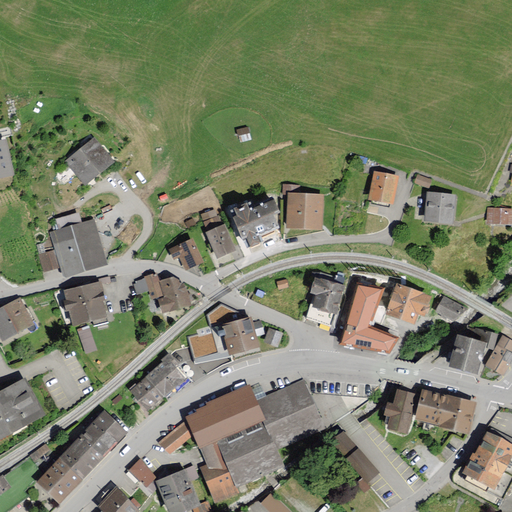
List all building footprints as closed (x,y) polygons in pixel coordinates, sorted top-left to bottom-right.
[(68,161),(87,183),(113,161),(94,139),(68,161)] [(0,178),(13,176),(6,140),(0,141),(0,178)] [(388,202),(393,177),(373,173),(368,198),(388,202)] [(428,187),(430,179),(416,174),(413,183),(428,187)] [(317,226),(319,194),(284,191),(282,223),(317,226)] [(240,246),(275,230),(267,212),(274,209),(267,194),(241,206),(238,200),(227,206),(229,211),(225,213),(240,246)] [(449,223),(452,198),(424,195),(422,219),(449,223)] [(52,214),(51,218),(52,229),(45,231),(50,249),(56,268),(58,277),(104,263),(94,220),(76,221),(73,207),(52,214)] [(511,223),(511,208),(486,207),(486,222),(511,223)] [(201,213),(205,223),(218,219),(214,208),(201,213)] [(213,256),(230,249),(220,224),(203,230),(213,256)] [(182,267),(198,260),(189,237),(165,247),(169,257),(177,254),(182,267)] [(35,254),(41,272),(56,268),(49,250),(35,254)] [(150,314),(186,304),(179,280),(169,275),(155,279),(154,273),(142,276),(133,280),(136,293),(144,291),(150,314)] [(416,305),(423,308),(429,289),(394,277),(383,309),(412,318),(416,305)] [(66,288),(73,321),(107,314),(100,281),(66,288)] [(309,320),(332,327),(343,289),(314,281),(310,297),(315,298),(309,320)] [(342,343),(388,351),(395,339),(368,327),(381,290),(359,285),(342,343)] [(444,295),(435,311),(456,322),(464,306),(444,295)] [(0,306),(0,329),(4,338),(33,322),(19,297),(0,306)] [(187,337),(194,362),(230,355),(257,347),(248,317),(219,305),(207,314),(211,331),(187,337)] [(91,326),(79,328),(84,352),(96,350),(91,326)] [(265,342),(279,346),(282,331),(268,327),(265,342)] [(483,340),(493,343),(497,330),(486,327),(483,340)] [(487,358),(504,369),(511,360),(511,359),(511,334),(504,329),(487,358)] [(457,330),(450,359),(476,365),(482,336),(457,330)] [(168,356),(133,389),(150,407),(185,374),(168,356)] [(0,389),(0,436),(44,412),(24,376),(0,389)] [(204,473),(213,497),(238,489),(236,482),(284,463),(277,446),(322,426),(301,379),(254,399),(248,385),(220,396),(192,412),(161,440),(170,451),(195,431),(211,470),(204,473)] [(388,429),(407,433),(415,395),(396,390),(393,405),(386,403),(384,415),(390,417),(388,429)] [(415,421),(469,433),(476,404),(421,391),(415,421)] [(106,411),(39,478),(60,499),(127,431),(106,411)] [(468,467),(494,483),(511,451),(511,440),(490,428),(468,467)] [(332,440),(367,483),(380,473),(345,430),(332,440)] [(35,459),(49,448),(45,443),(31,454),(35,459)] [(138,458),(127,470),(144,487),(153,477),(138,458)] [(187,466),(160,476),(172,510),(199,500),(187,466)] [(0,492),(9,485),(1,474),(0,475),(0,492)] [(118,485),(100,504),(109,511),(134,511),(140,506),(118,485)] [(293,511),(272,491),(260,502),(270,511),(293,511)]
